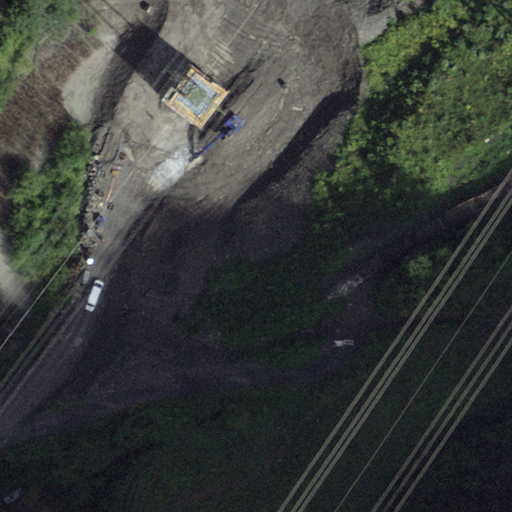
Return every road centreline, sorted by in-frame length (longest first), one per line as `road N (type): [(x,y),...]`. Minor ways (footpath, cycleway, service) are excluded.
road 1 (track): [(0,439),(186,384),(264,382),(329,363),(373,267),(511,180)]
road 2 (track): [(169,440),(130,448),(84,475),(55,482),(18,477),(0,488)]
